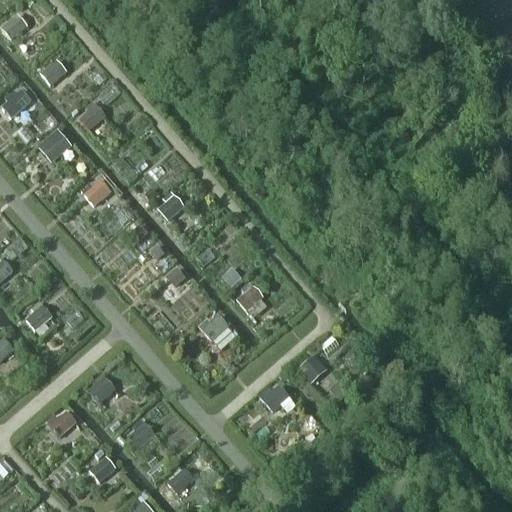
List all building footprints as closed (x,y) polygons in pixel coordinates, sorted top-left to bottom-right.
[(0,32),(10,44),(26,30),(16,18),(0,32)] [(49,90),(66,75),(56,64),(39,78),(49,90)] [(14,119),(31,105),(21,93),(4,107),(14,119)] [(88,135),(104,121),(91,105),(85,111),(88,114),(78,123),(88,135)] [(50,166),(70,150),(57,133),(36,149),(50,166)] [(93,209),(109,196),(99,184),(91,191),(88,187),(80,194),(93,209)] [(167,225),(183,211),(170,195),(161,203),(164,206),(156,213),(167,225)] [(135,224),(125,233),(136,245),(146,236),(135,224)] [(2,263),(1,263),(0,262),(0,285),(12,275),(2,263)] [(230,291),(240,282),(230,271),(220,280),(230,291)] [(174,272),(165,281),(174,291),(183,283),(174,272)] [(252,289),(251,290),(248,286),(240,293),(244,297),(235,304),(246,316),(262,301),(252,289)] [(35,335),(52,321),(41,308),(24,323),(35,335)] [(211,346),(228,331),(217,319),(209,326),(206,323),(197,330),(211,346)] [(0,364),(13,354),(2,342),(0,343),(0,364)] [(307,386),(324,371),(312,358),(295,372),(307,386)] [(97,408),(114,393),(101,378),(92,386),(95,389),(87,396),(97,408)] [(272,415),(288,401),(278,389),(270,396),(267,392),(258,399),(272,415)] [(59,441),(76,427),(65,414),(48,429),(59,441)] [(136,453),(154,439),(140,422),(130,431),(134,434),(126,441),(136,453)] [(99,486),(115,472),(105,461),(88,475),(99,486)] [(176,499),(193,484),(183,472),(165,487),(176,499)] [(290,485),(295,481),(290,475),(285,479),(290,485)]
